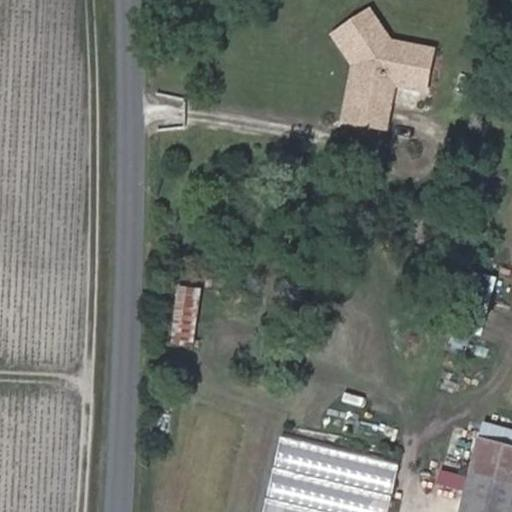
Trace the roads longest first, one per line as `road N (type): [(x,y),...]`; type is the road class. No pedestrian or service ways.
road 1 (unclassified): [(114,511),(134,201),(125,0)]
road 2 (track): [(84,0),(91,59),(80,511)]
